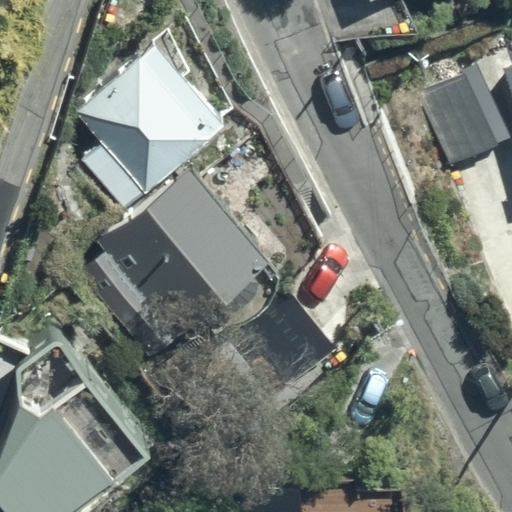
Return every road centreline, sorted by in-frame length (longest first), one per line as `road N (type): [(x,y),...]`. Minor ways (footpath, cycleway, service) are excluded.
road 1 (residential): [(262,0),(511,472)]
road 2 (residential): [(0,196),(65,0)]
